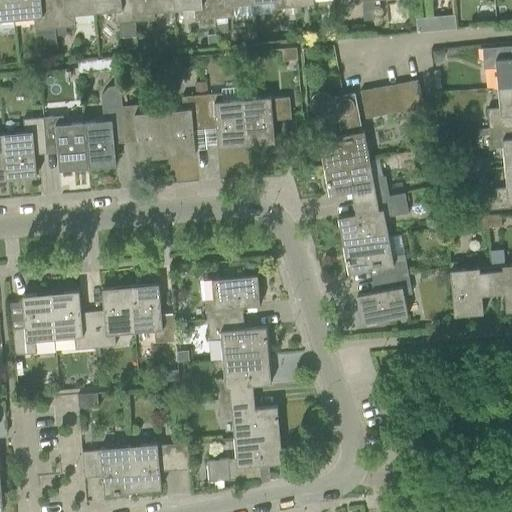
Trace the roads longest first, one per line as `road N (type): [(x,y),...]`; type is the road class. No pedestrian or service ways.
road 1 (residential): [(324,348),(285,233),(252,206),(0,227)]
road 2 (residential): [(324,348),(511,332)]
road 3 (residential): [(355,465),(394,480),(511,459)]
road 4 (residential): [(219,511),(343,482),(355,465)]
road 5 (residential): [(355,465),(324,348)]
